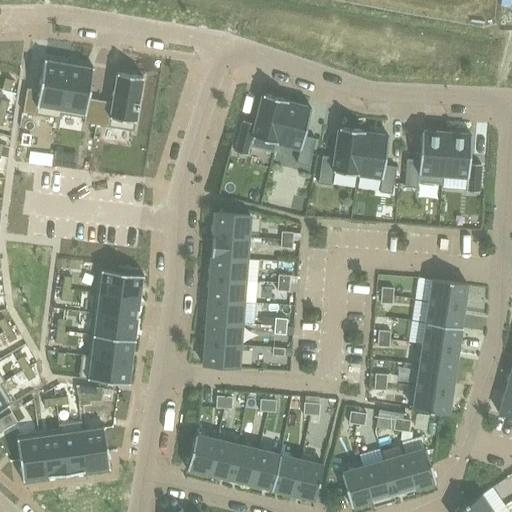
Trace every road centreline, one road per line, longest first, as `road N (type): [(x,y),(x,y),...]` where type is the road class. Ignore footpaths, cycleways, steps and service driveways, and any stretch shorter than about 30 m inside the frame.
road 1 (residential): [(510,98),(498,343),(445,495),(409,511)]
road 2 (residential): [(142,478),(174,285),(178,188),(217,63),(231,49)]
road 3 (residential): [(231,49),(370,91),(510,98)]
road 4 (residential): [(0,14),(58,14),(231,49)]
road 5 (residential): [(142,478),(287,511)]
